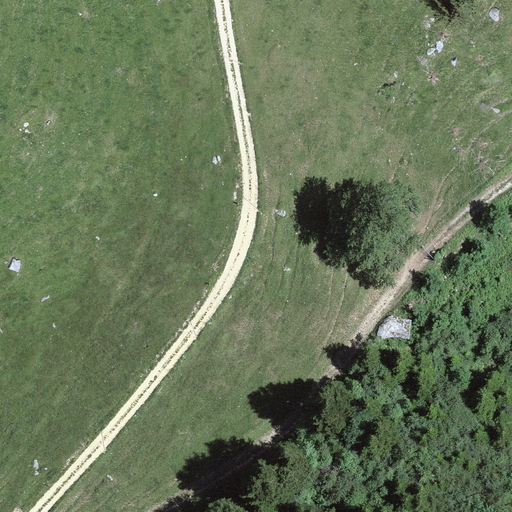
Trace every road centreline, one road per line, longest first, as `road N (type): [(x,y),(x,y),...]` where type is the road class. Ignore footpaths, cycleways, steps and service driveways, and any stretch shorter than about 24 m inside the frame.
road 1 (track): [(222,0),(251,157),(248,229),(226,283),(182,345),(37,511)]
road 2 (track): [(160,511),(294,418),(452,227),(511,181)]
